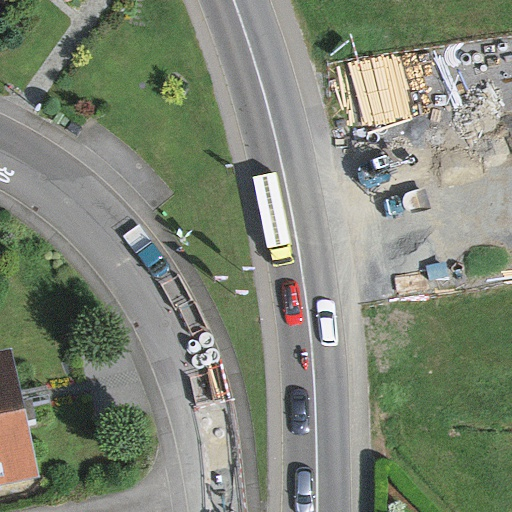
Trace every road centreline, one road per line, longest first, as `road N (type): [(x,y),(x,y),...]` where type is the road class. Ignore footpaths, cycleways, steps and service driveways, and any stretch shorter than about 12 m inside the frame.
road 1 (primary): [(230,0),(295,230),(313,353),(315,511)]
road 2 (residential): [(0,148),(66,189),(163,310),(194,376),(219,511)]
